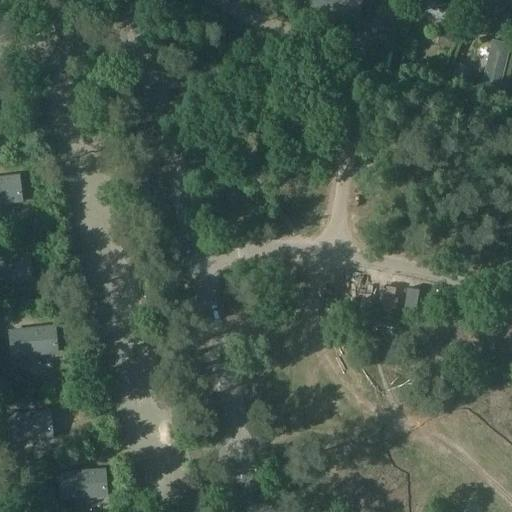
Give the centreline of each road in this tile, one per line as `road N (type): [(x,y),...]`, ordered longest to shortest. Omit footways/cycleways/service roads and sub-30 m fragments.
road 1 (unclassified): [(511,302),(432,275),(303,253),(257,252),(196,265)]
road 2 (unclassified): [(196,265),(132,0)]
road 3 (unclassified): [(196,265),(257,511)]
